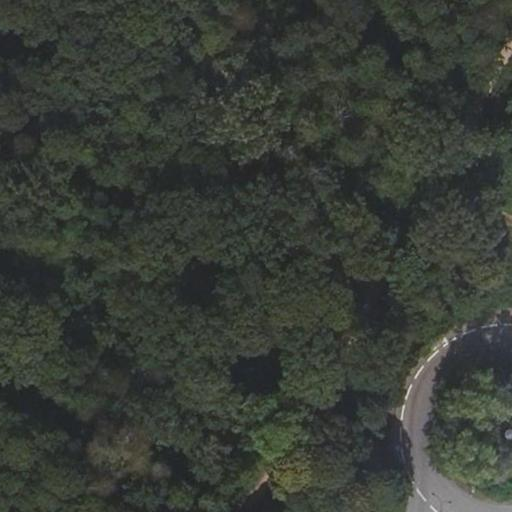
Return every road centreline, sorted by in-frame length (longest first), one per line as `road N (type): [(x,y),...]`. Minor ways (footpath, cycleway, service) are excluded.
road 1 (track): [(511,54),(264,499)]
road 2 (tertiary): [(511,328),(476,333),(437,358),(418,388),(411,436),(425,480)]
